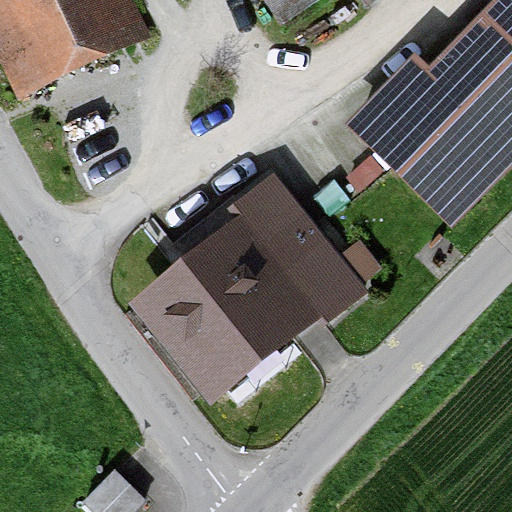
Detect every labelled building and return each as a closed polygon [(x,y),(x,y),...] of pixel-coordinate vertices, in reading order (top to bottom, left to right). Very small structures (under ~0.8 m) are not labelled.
[(83,0),(33,0),(29,2),(56,60),(101,38),(83,0)] [(265,0),(284,26),(322,0),(265,0)] [(419,68),(356,132),(449,223),(511,157),(511,0),(433,82),(419,68)] [(159,311),(216,382),(286,326),(282,322),(307,303),(324,325),(363,294),(274,181),(235,212),(243,222),(219,241),(230,256),(159,311)] [(138,511),(150,500),(117,469),(82,506),(88,511),(138,511)]
